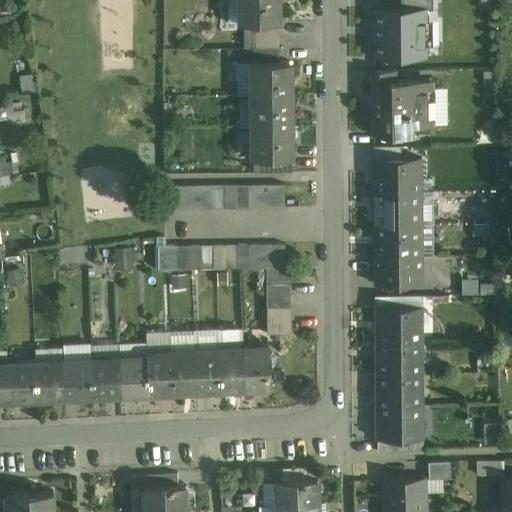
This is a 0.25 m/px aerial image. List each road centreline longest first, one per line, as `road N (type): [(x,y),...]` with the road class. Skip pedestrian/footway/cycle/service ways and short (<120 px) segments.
road 1 (residential): [(336,0),(340,401),(325,421)]
road 2 (residential): [(325,421),(281,437),(0,445)]
road 3 (residential): [(511,451),(346,458),(325,421)]
